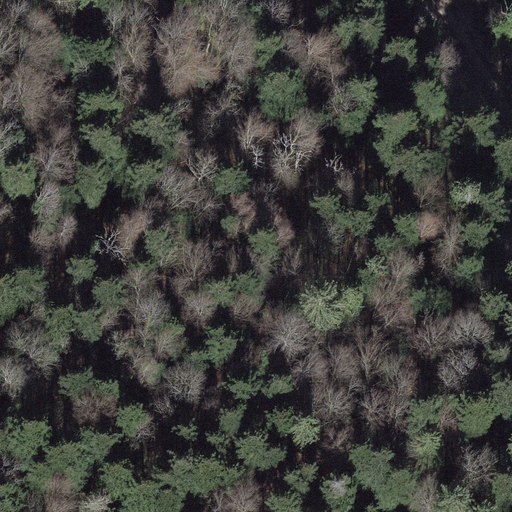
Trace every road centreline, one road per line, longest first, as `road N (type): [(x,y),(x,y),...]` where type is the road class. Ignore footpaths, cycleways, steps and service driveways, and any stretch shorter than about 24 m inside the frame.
road 1 (track): [(172,0),(319,189),(511,386)]
road 2 (track): [(439,0),(511,103)]
